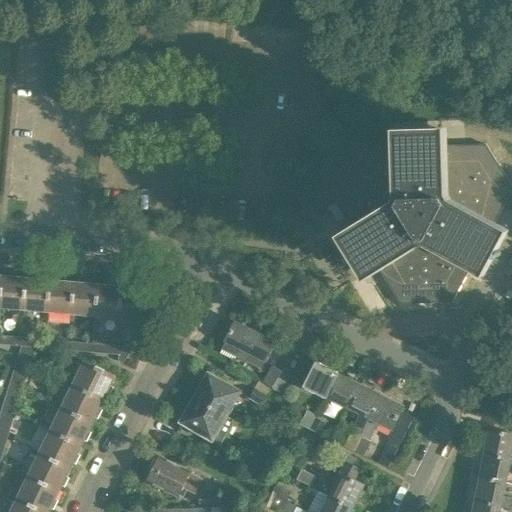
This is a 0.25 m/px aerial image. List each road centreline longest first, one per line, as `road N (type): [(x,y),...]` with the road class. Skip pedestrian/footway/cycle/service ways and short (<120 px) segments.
road 1 (residential): [(404,511),(449,414),(443,388),(213,265)]
road 2 (residential): [(90,511),(213,265)]
road 3 (residential): [(213,265),(167,248),(0,233)]
